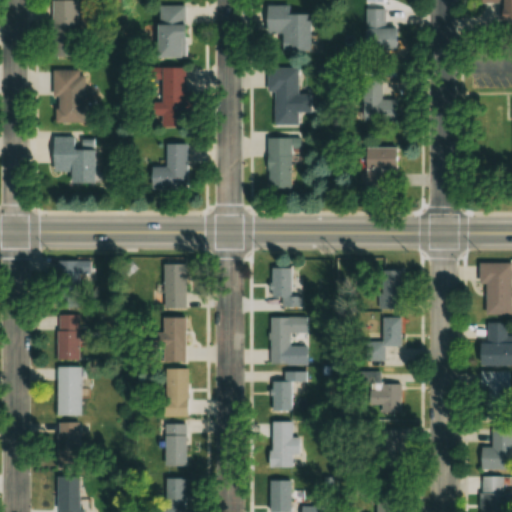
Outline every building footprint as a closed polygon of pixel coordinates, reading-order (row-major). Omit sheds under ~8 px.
[(51,57),(78,57),(78,1),(52,0),(51,57)] [(511,0),(477,0),(477,3),(495,3),(495,21),(511,20),(511,0)] [(154,59),(184,59),(184,6),(154,6),(154,59)] [(308,51),(308,14),(288,15),(288,6),(264,6),(264,29),(280,29),(280,51),(308,51)] [(385,8),(364,8),(364,46),(385,46),(385,8)] [(270,67),(270,124),(296,124),(296,67),(270,67)] [(186,68),(159,68),(159,111),(159,127),(186,127),(186,68)] [(53,122),(84,122),(84,70),(53,70),(53,122)] [(395,99),(381,99),(381,80),(360,80),(360,121),(395,121),(395,99)] [(67,184),(92,184),(92,150),(71,150),(71,136),(50,136),(50,173),(67,173),(67,184)] [(289,147),(299,147),(299,137),(266,137),(266,190),(289,190),(289,147)] [(164,144),(164,166),(149,166),(149,189),(185,189),(185,144),(164,144)] [(397,171),(397,147),(364,147),(364,187),(379,187),(379,171),(397,171)] [(90,289),(90,260),(58,260),(58,289),(90,289)] [(476,284),(483,284),(483,314),(508,314),(508,262),(476,262),(476,284)] [(185,308),(185,264),(162,264),(162,308),(185,308)] [(269,297),(280,297),(280,306),(300,306),(300,296),(290,296),(290,268),(269,268),(269,297)] [(401,270),(378,270),(378,308),(401,308),(401,270)] [(78,314),(56,314),(55,359),(78,359),(78,314)] [(160,360),(184,360),(184,316),(160,316),(160,360)] [(288,363),(288,333),(304,333),(304,316),(268,316),(268,363),(288,363)] [(398,316),(380,316),(380,341),(364,341),(363,360),(384,360),(384,345),(398,345),(398,316)] [(504,322),(485,322),(485,343),(475,343),(475,365),(511,364),(511,334),(504,334),(504,322)] [(79,415),(79,366),(54,366),(54,415),(79,415)] [(161,415),(186,416),(186,368),(161,368),(161,415)] [(292,412),(292,380),(304,380),(304,370),(282,370),(282,379),(269,380),(269,412),(292,412)] [(400,383),(379,382),(380,370),(363,370),(362,404),(378,405),(378,411),(399,412),(400,383)] [(506,420),(506,370),(481,370),(481,420),(506,420)] [(290,453),(296,453),(296,436),(289,436),(289,420),(268,420),(269,468),(290,467),(290,453)] [(77,422),(55,422),(55,464),(77,464),(77,422)] [(162,466),(184,466),(184,422),(162,422),(162,466)] [(477,447),(477,469),(510,469),(510,426),(489,426),(489,447),(477,447)] [(399,429),(380,429),(381,465),(400,465),(399,429)] [(511,476),(478,475),(477,511),(503,511),(511,511),(511,476)] [(82,511),(82,476),(55,477),(55,511),(82,511)] [(183,511),(184,478),(162,477),(161,511),(183,511)] [(295,511),(289,511),(289,480),(269,480),(268,511),(321,511),(322,506),(298,506),(298,511),(295,511)]
